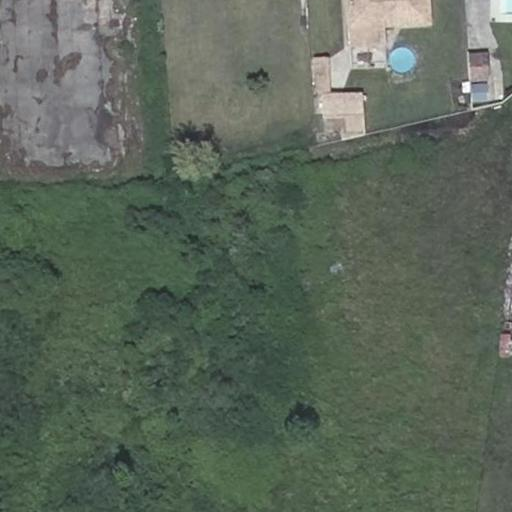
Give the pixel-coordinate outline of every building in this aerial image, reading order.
[(427,0),(345,0),(347,29),(385,27),(429,25),(427,0)] [(386,43),(385,27),(347,29),(343,29),(344,46),(386,43)] [(482,71),(482,46),(464,46),(464,71),(482,71)] [(329,58),(314,59),(314,75),(330,74),(329,58)] [(330,74),(314,75),(315,93),(330,92),(330,74)] [(337,109),(337,97),(318,97),(318,109),(337,109)] [(357,109),(357,97),(337,97),(337,109),(357,109)]
